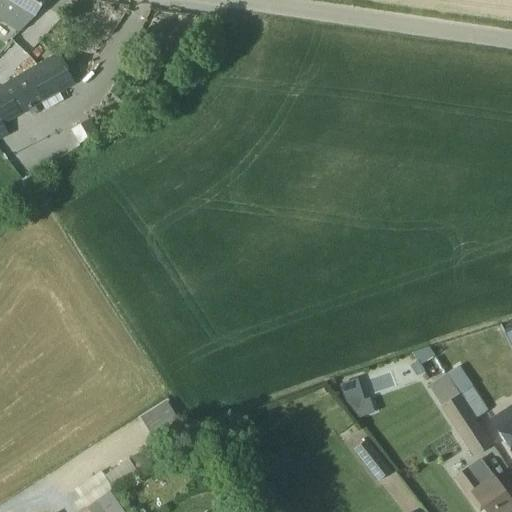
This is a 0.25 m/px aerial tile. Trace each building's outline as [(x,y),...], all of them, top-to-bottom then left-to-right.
[(0,0),(0,23),(17,34),(31,18),(33,19),(44,0),(0,0)] [(71,84),(55,54),(0,87),(0,139),(7,136),(2,126),(39,105),(43,112),(61,102),(56,93),(71,84)] [(511,329),(503,334),(511,352),(511,329)] [(485,334),(482,345),(496,348),(498,337),(485,334)] [(458,397),(443,376),(426,387),(439,408),(438,409),(471,459),(491,446),(459,397),(458,397)] [(474,419),(485,412),(470,388),(458,396),(474,419)] [(511,405),(488,420),(511,457),(511,405)] [(389,473),(364,442),(351,452),(376,484),(389,473)] [(511,505),(477,460),(454,478),(478,511),(482,509),(483,511),(505,511),(511,507),(511,505)]
